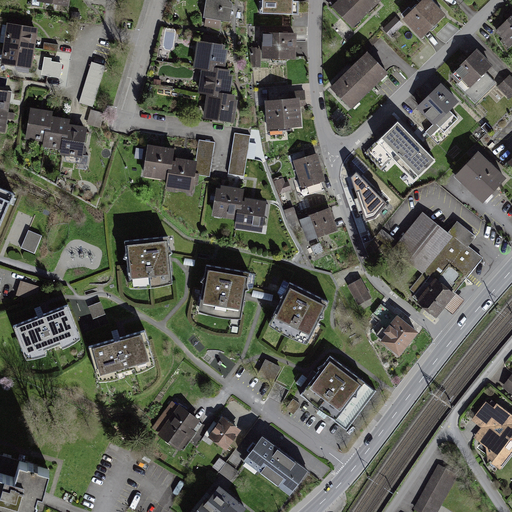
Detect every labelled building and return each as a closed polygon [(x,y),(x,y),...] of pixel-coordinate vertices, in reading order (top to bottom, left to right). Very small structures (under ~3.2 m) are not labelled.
[(227,0),(204,0),(202,19),(225,21),(226,11),(227,0)] [(259,0),(259,13),(296,14),(296,0),(259,0)] [(354,27),(382,0),(338,0),(333,5),(354,27)] [(420,37),(442,15),(435,7),(427,0),(416,0),(400,16),(420,37)] [(508,42),(511,38),(511,12),(508,16),(495,28),(508,42)] [(36,27),(7,24),(1,68),(30,71),(32,59),(34,39),(36,27)] [(281,31),(265,30),(265,55),(294,56),(294,31),(281,31)] [(226,45),(199,42),(197,64),(223,67),(225,59),(226,45)] [(485,72),(493,65),(483,55),(476,49),(451,74),(478,101),(496,83),(485,72)] [(347,72),(333,87),(353,107),(388,72),(368,52),(347,72)] [(80,105),(94,109),(106,68),(93,64),(80,105)] [(229,68),(201,65),(199,89),(226,92),(227,80),(229,68)] [(497,85),(510,99),(511,97),(511,75),(510,74),(497,85)] [(452,107),(459,100),(442,82),(426,97),(416,106),(432,122),(424,130),(436,142),(462,118),(452,107)] [(8,93),(0,91),(0,136),(1,136),(3,122),(6,104),(8,93)] [(237,94),(209,91),(206,117),(233,120),(235,107),(237,94)] [(299,95),(267,98),(270,125),(301,123),(300,107),(299,95)] [(41,110),(30,108),(26,140),(48,144),(52,119),(53,111),(41,110)] [(415,181),(440,158),(418,135),(400,116),(365,149),(382,167),(392,157),(415,181)] [(60,120),(52,119),(48,144),(47,151),(62,154),(66,128),(67,121),(60,120)] [(74,129),(66,128),(62,154),(62,157),(79,159),(83,130),(74,129)] [(244,173),(249,133),(234,131),(228,171),(244,173)] [(194,173),(209,175),(213,142),(198,140),(194,173)] [(160,185),(192,188),(195,159),(182,157),(169,156),(170,147),(157,146),(140,144),(136,176),(160,178),(160,185)] [(302,186),(324,179),(319,166),(315,153),(307,156),(305,151),(292,155),(302,186)] [(483,199),(504,177),(490,164),(476,151),(455,173),(483,199)] [(0,221),(14,190),(0,184),(0,221)] [(387,212),(378,184),(352,192),(361,220),(387,212)] [(233,228),(261,231),(263,202),(251,201),(239,200),(241,189),(228,187),(213,186),(209,217),(234,219),(233,228)] [(307,239),(336,228),(327,205),(318,209),(298,216),(307,239)] [(437,313),(481,257),(467,245),(474,235),(458,223),(450,234),(424,213),(396,248),(426,271),(412,289),(417,292),(414,295),(437,313)] [(21,248),(36,253),(42,234),(28,229),(21,248)] [(172,280),(166,234),(125,239),(130,285),(140,286),(151,285),(162,283),(172,280)] [(242,316),(249,270),(206,263),(199,309),(208,313),(219,316),(230,317),(242,316)] [(37,284),(16,278),(12,292),(25,295),(35,291),(37,284)] [(371,297),(361,278),(348,284),(358,303),(371,297)] [(307,341),(328,299),(291,281),(270,322),(278,329),(287,334),(297,338),(307,341)] [(102,301),(89,305),(93,317),(105,313),(102,301)] [(78,335),(67,305),(46,312),(14,324),(25,354),(78,335)] [(410,340),(418,331),(399,315),(387,330),(390,332),(384,339),(400,352),(410,340)] [(153,362),(144,332),(90,347),(98,377),(153,362)] [(347,427),(377,390),(330,355),(302,393),(309,401),(318,407),(327,413),(336,418),(347,427)] [(272,368),(269,375),(276,378),(281,365),(266,359),(264,365),(272,368)] [(503,388),(511,392),(511,369),(511,370),(503,388)] [(182,447),(199,422),(170,402),(153,427),(182,447)] [(511,428),(511,416),(497,404),(494,408),(486,402),(474,418),(484,426),(476,436),(488,446),(489,460),(498,466),(511,448),(511,438),(507,435),(511,428)] [(225,446),(239,429),(218,413),(205,431),(225,446)] [(285,492),(304,469),(257,430),(238,453),(285,492)] [(0,474),(0,509),(10,511),(34,511),(46,470),(16,461),(11,477),(0,474)] [(415,507),(423,511),(437,511),(454,480),(434,470),(415,507)] [(239,511),(243,508),(212,482),(193,503),(190,500),(179,511),(239,511)]
